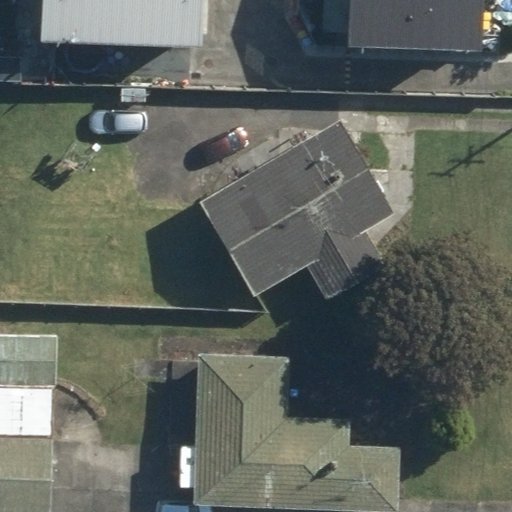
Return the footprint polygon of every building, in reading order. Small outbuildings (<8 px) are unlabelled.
[(27,0),(26,46),(193,49),(194,0),(27,0)] [(450,0),(314,0),(311,58),(448,64),(450,0)] [(335,117),(191,202),(247,296),(298,267),(319,302),(381,265),(361,232),(389,215),(383,205),(386,204),(335,117)] [(0,333),(0,511),(47,511),(55,336),(0,333)] [(191,354),(185,505),(358,511),(388,511),(391,446),(342,444),(343,419),(281,417),(283,357),(191,354)]
